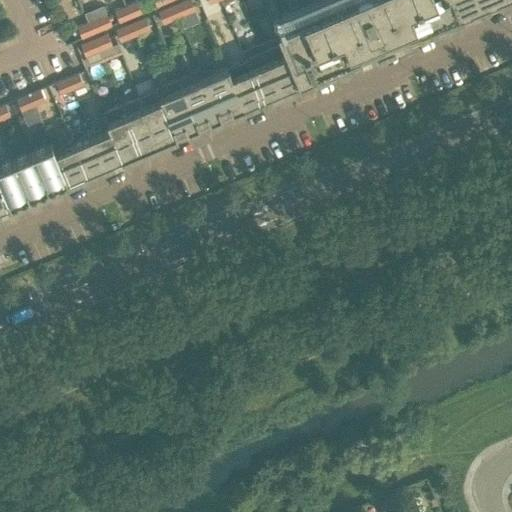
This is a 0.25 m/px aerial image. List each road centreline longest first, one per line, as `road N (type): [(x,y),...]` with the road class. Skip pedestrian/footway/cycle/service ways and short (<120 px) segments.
road 1 (primary): [(0,408),(511,188)]
road 2 (residential): [(0,239),(511,22)]
road 3 (primary): [(511,111),(0,327)]
